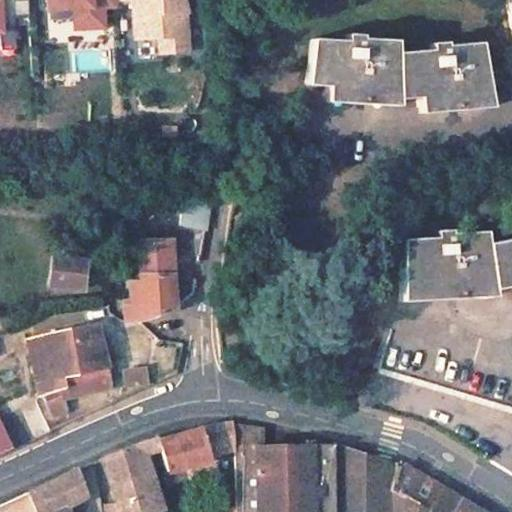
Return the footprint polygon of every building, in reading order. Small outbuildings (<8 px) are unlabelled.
[(29,14),(28,0),(0,0),(0,29),(1,30),(0,25),(14,24),(14,14),(29,14)] [(116,0),(46,0),(47,9),(73,8),(74,28),(102,27),(101,7),(117,6),(116,0)] [(184,12),(181,0),(131,0),(134,39),(159,38),(159,53),(186,52),(184,12)] [(511,0),(501,0),(510,40),(511,39),(511,0)] [(464,105),(488,103),(479,45),(445,49),(444,46),(429,48),(429,54),(396,57),(396,44),(360,42),(360,38),(344,37),(344,43),(309,41),(305,84),(324,86),(324,95),(357,98),(356,104),(369,105),(370,99),(394,101),(417,101),(418,110),(451,107),(451,113),(465,112),(464,105)] [(159,53),(159,38),(134,39),(135,62),(160,61),(159,53)] [(210,193),(185,189),(178,223),(203,228),(210,193)] [(170,310),(167,239),(135,239),(135,281),(125,281),(127,307),(137,307),(139,319),(149,317),(170,310)] [(398,247),(398,308),(420,308),(420,302),(453,302),(453,308),(465,308),(465,302),(487,303),(510,299),(511,304),(511,251),(484,256),(484,246),(447,245),(447,240),(432,240),(432,247),(398,247)] [(77,292),(81,263),(45,258),(42,288),(77,292)] [(401,316),(399,323),(383,371),(435,386),(511,409),(511,341),(500,346),(401,316)] [(96,338),(92,327),(42,336),(44,345),(36,349),(41,371),(30,374),(35,395),(57,387),(61,410),(81,407),(79,395),(106,390),(102,367),(84,371),(78,342),(96,338)] [(44,345),(42,336),(23,343),(30,374),(41,371),(36,349),(44,345)] [(84,371),(102,367),(96,338),(78,342),(84,371)] [(115,373),(121,391),(145,384),(139,366),(115,373)] [(9,405),(25,441),(46,432),(31,396),(9,405)] [(208,460),(208,456),(232,448),(231,423),(210,422),(157,441),(165,471),(208,460)] [(260,422),(231,423),(232,448),(233,511),(333,511),(333,444),(302,442),(303,445),(261,446),(260,422)] [(153,511),(159,510),(137,443),(100,458),(118,511),(153,511)] [(399,465),(333,444),(333,511),(354,511),(401,511),(403,495),(387,488),(399,465)] [(484,511),(420,473),(399,465),(387,488),(403,495),(401,511),(484,511)] [(64,511),(64,507),(88,496),(76,469),(28,491),(31,511),(64,511)] [(0,511),(31,511),(28,491),(0,503),(0,511)]
